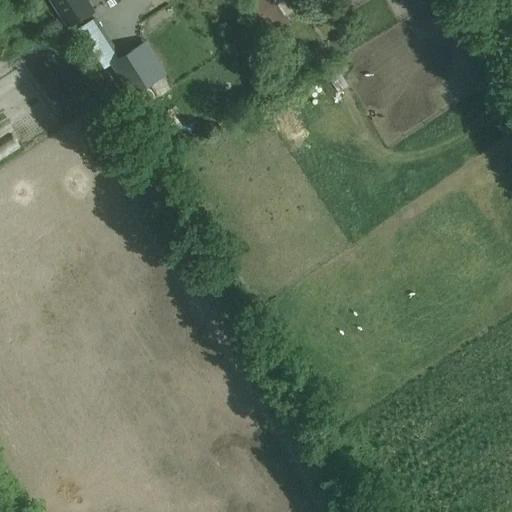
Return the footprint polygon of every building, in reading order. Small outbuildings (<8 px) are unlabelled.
[(51,0),(69,28),(95,11),(87,0),(51,0)] [(292,24),(276,0),(254,0),(249,4),(271,37),(292,24)] [(308,53),(319,71),(359,46),(354,38),(328,54),(322,44),(308,53)] [(139,44),(117,59),(112,62),(128,88),(133,95),(164,75),(143,42),(139,44)] [(291,94),(298,112),(335,97),(327,79),(311,86),(312,86),(291,94)] [(0,149),(0,163),(9,159),(3,148),(0,149)]
